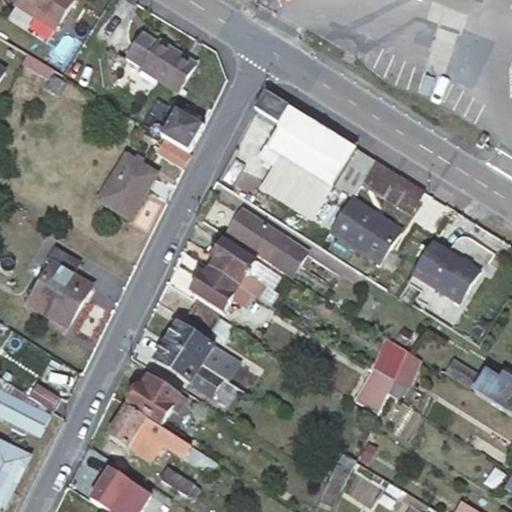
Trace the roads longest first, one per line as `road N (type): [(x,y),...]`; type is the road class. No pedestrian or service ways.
road 1 (residential): [(36,511),(264,46)]
road 2 (residential): [(264,46),(511,202)]
